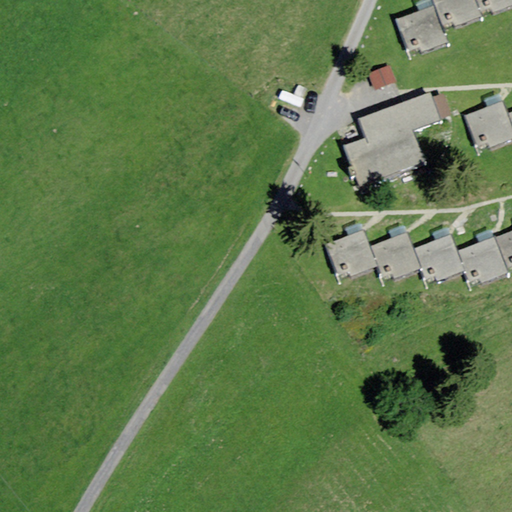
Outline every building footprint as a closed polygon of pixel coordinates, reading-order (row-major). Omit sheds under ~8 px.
[(399,18),(413,57),(450,44),(445,31),(511,5),(511,0),(432,0),(435,5),(399,18)] [(390,70),(367,78),(372,94),(395,87),(390,70)] [(372,139),(349,147),(362,183),(424,160),(413,130),(439,120),(430,97),(365,122),(368,130),(372,139)] [(463,119),(478,160),(511,148),(511,113),(509,115),(505,105),(463,119)] [(368,232),(325,247),(339,286),(380,271),(385,284),(386,288),(425,275),(429,288),(469,275),(474,289),(511,277),(511,276),(511,233),(460,251),(455,236),(417,249),(411,234),(373,248),(368,232)]
